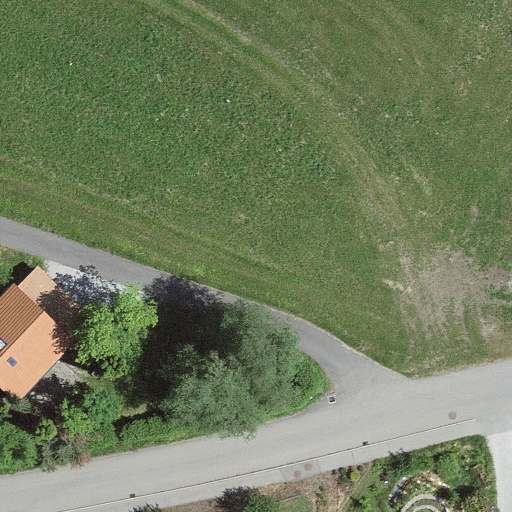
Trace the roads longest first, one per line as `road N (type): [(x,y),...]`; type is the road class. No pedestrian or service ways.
road 1 (residential): [(399,408),(320,357),(0,224)]
road 2 (residential): [(399,408),(0,498)]
